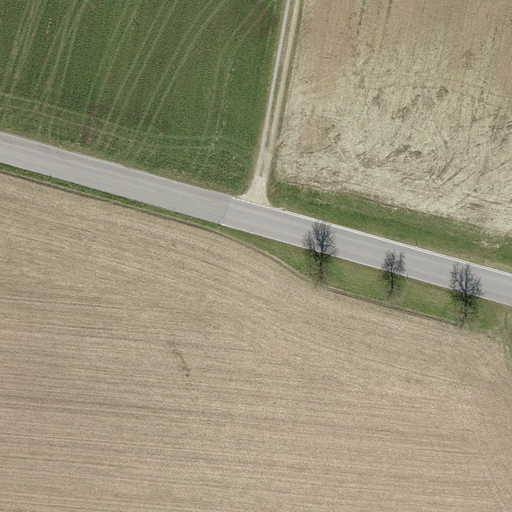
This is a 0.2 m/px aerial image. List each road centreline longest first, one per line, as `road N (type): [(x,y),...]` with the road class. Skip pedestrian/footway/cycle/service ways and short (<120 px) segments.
road 1 (tertiary): [(0,143),(511,288)]
road 2 (track): [(255,217),(294,0)]
